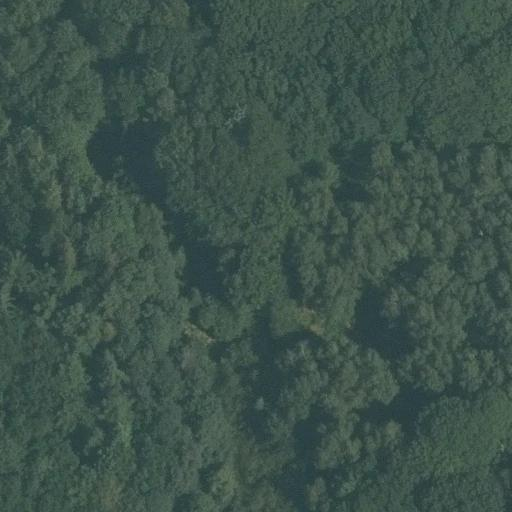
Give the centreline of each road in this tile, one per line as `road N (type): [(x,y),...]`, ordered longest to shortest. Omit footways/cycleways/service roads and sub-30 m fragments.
road 1 (track): [(75,57),(202,511)]
road 2 (track): [(75,57),(208,53),(291,36),(364,0)]
